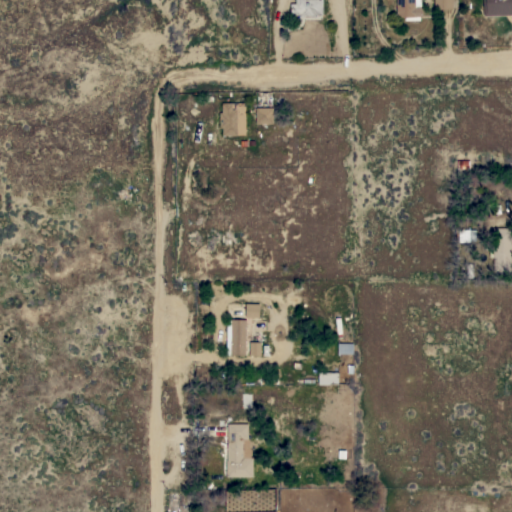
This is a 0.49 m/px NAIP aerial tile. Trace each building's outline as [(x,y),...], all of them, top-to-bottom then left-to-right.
[(322,0),(322,13),(314,13),(314,16),(299,16),(299,13),(289,13),(289,2),(295,2),(295,0),(322,0)] [(420,0),(421,15),(419,16),(419,19),(404,19),(404,16),(396,16),(396,0),(420,0)] [(452,0),(452,8),(433,8),(433,0),(452,0)] [(511,14),(483,14),(482,0),(511,0),(511,14)] [(238,134),(221,134),(221,127),(219,127),(219,111),(221,111),(221,102),(232,102),(232,107),(238,107),(238,134)] [(272,106),(272,123),(255,123),(255,107),(272,106)] [(463,229),(463,226),(469,226),(469,229),(475,229),(475,240),(469,240),(469,241),(458,241),(458,229),(463,229)] [(511,245),(511,252),(511,271),(493,271),(493,256),(489,256),(489,242),(492,242),(492,227),(511,227),(511,245)] [(259,303),(258,317),(244,316),(245,302),(259,303)] [(244,354),(225,354),(226,318),(245,318),(244,354)] [(260,355),(248,354),(249,341),(260,341),(260,355)] [(352,342),(352,353),(339,353),(339,354),(337,354),(337,342),(352,342)] [(337,371),(337,364),(352,364),(352,372),(345,372),(337,372),(337,374),(343,374),(342,384),(318,384),(318,371),(337,371)] [(252,407),(240,408),(240,384),(251,384),(252,407)] [(225,476),(225,459),(226,459),(226,443),(227,443),(227,423),(247,423),(247,438),(248,438),(248,445),(249,448),(251,450),(251,457),(252,457),(252,476),(225,476)]
